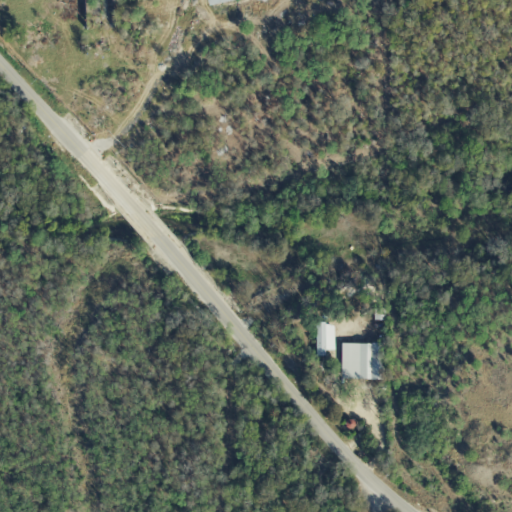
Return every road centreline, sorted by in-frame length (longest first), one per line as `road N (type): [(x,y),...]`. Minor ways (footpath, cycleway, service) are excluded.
road 1 (tertiary): [(154,236),(362,471),(409,511)]
road 2 (tertiary): [(0,65),(136,214)]
